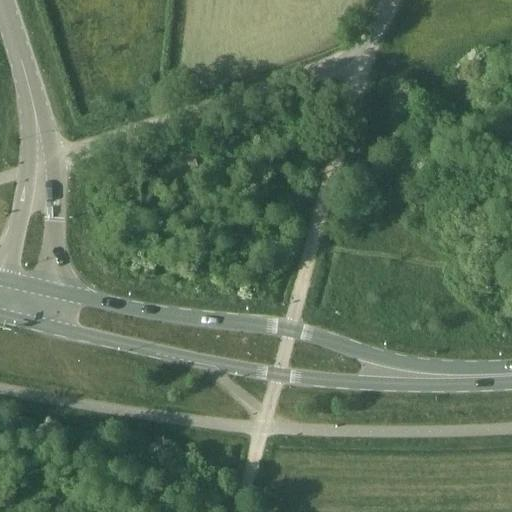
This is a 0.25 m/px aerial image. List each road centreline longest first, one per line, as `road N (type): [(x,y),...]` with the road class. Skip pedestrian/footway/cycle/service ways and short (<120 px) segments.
road 1 (unclassified): [(41,165),(317,74),(373,34),(389,0)]
road 2 (tertiary): [(431,379),(311,334),(48,289)]
road 3 (tertiary): [(42,325),(277,375),(431,379)]
road 4 (track): [(310,245),(373,34)]
road 5 (track): [(262,429),(310,245)]
road 6 (tertiary): [(0,0),(41,165)]
road 7 (tertiary): [(48,289),(52,208),(41,165)]
road 8 (tertiary): [(41,165),(21,210),(7,280)]
